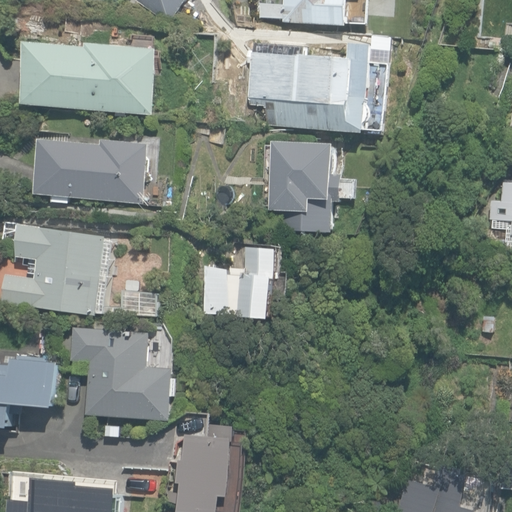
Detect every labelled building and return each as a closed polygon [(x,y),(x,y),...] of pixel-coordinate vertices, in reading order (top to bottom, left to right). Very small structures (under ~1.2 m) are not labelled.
[(137,0),(171,25),(188,0),(137,0)] [(287,22),(352,27),(352,24),(373,25),(375,0),(287,0),(287,6),(270,5),(269,19),(287,20),(287,22)] [(29,104),(158,115),(163,50),(92,44),(91,48),(34,43),(29,104)] [(252,126),(368,134),(368,131),(387,132),(392,64),(374,63),(376,45),(354,43),(353,60),(351,60),(257,53),(255,97),(252,126)] [(456,114),(458,99),(449,98),(447,113),(456,114)] [(85,199),(148,205),(153,144),(106,140),(105,145),(45,139),(39,194),(85,199)] [(275,230),(336,233),(337,201),(345,202),(347,174),(338,174),(340,145),(282,142),(280,181),(275,181),(273,230),(275,230)] [(510,235),(511,234),(511,183),(507,183),(505,202),(494,201),(492,219),(511,221),(510,235)] [(99,312),(161,317),(163,292),(127,290),(126,306),(108,305),(117,242),(108,241),(109,236),(26,225),(22,255),(41,258),(38,279),(9,275),(6,303),(99,315),(99,312)] [(209,313),(281,319),(286,248),(253,246),(251,266),(213,266),(209,313)] [(89,414),(174,421),(178,369),(150,367),(152,334),(77,329),(75,361),(79,361),(78,371),(93,372),(89,414)] [(19,365),(0,363),(0,427),(23,430),(26,406),(64,410),(68,361),(20,357),(19,365)] [(108,436),(124,437),(125,425),(109,424),(108,436)] [(235,511),(241,427),(204,425),(203,436),(189,435),(187,461),(183,461),(182,484),(187,484),(184,511),(235,511)] [(123,511),(126,481),(19,472),(16,511),(123,511)]
